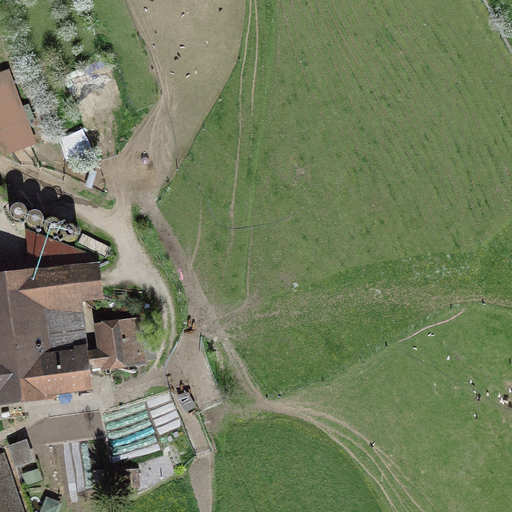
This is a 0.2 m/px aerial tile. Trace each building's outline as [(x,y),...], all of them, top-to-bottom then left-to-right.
[(1,64),(0,64),(0,143),(30,134),(1,64)] [(102,352),(79,356),(71,299),(96,295),(93,271),(91,265),(87,259),(82,255),(79,253),(71,249),(61,245),(60,247),(62,274),(53,275),(52,262),(30,265),(31,278),(0,281),(0,398),(83,388),(81,369),(155,359),(153,346),(152,339),(138,341),(136,323),(99,328),(102,352)] [(24,442),(10,447),(17,466),(31,461),(24,442)] [(20,511),(1,456),(0,456),(0,511),(20,511)] [(137,474),(125,475),(125,487),(138,486),(137,474)]
